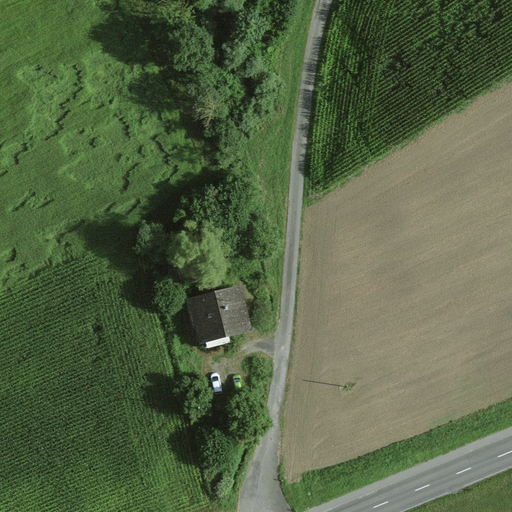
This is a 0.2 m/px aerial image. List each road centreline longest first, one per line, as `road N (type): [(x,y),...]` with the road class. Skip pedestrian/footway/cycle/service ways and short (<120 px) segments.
road 1 (track): [(259,511),(282,362),(299,152),(327,0)]
road 2 (secondary): [(511,448),(356,511)]
